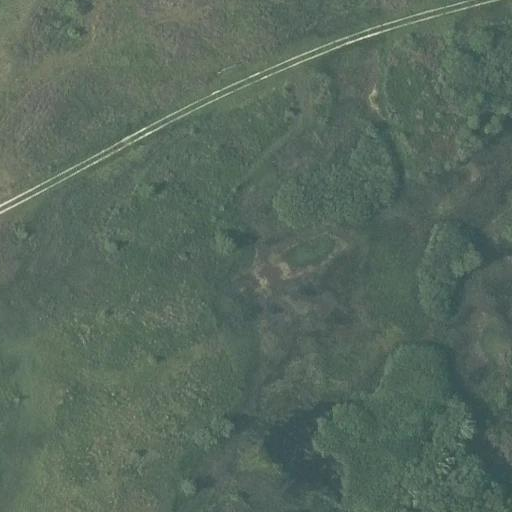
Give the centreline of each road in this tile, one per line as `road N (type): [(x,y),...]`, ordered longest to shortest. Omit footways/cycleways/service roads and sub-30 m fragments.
road 1 (track): [(500,0),(272,73),(0,211)]
road 2 (track): [(0,311),(15,331),(26,417),(0,511)]
